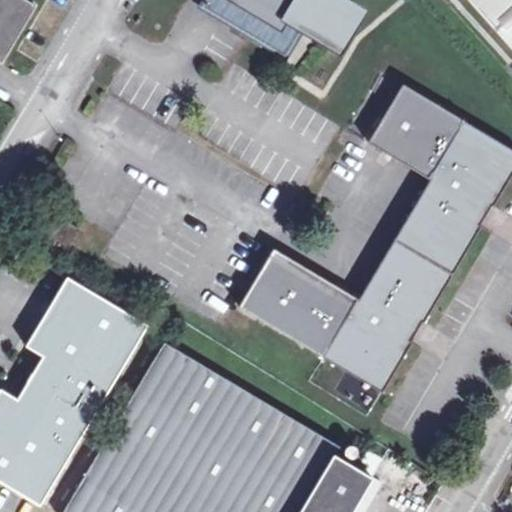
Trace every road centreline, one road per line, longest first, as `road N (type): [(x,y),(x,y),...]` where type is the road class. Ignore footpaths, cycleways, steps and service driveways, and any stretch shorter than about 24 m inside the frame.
road 1 (residential): [(97,0),(0,167)]
road 2 (residential): [(443,511),(511,390)]
